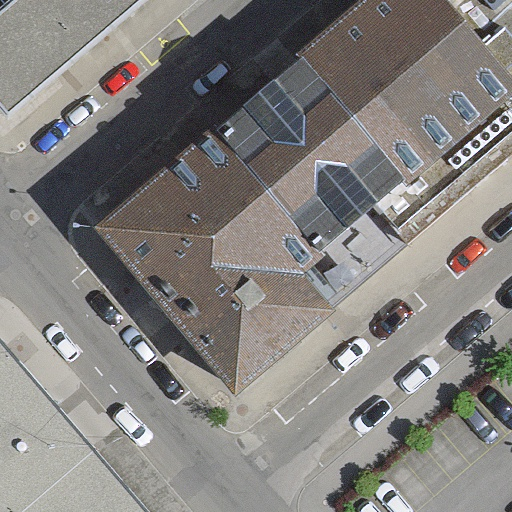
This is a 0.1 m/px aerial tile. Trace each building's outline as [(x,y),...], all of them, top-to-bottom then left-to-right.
[(7,0),(0,6),(0,109),(2,112),(132,0),(7,0)] [(511,117),(511,88),(438,0),(390,0),(224,134),(87,245),(148,319),(231,422),(334,339),(296,292),(511,117)] [(511,0),(438,0),(511,88),(511,0)] [(0,511),(11,511),(85,449),(0,351),(0,511)] [(140,511),(85,449),(11,511),(140,511)]
